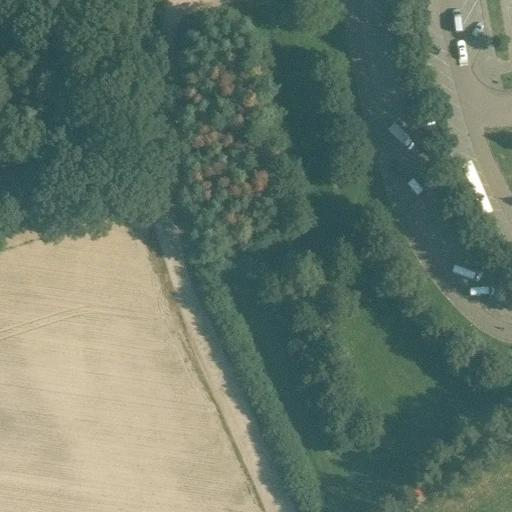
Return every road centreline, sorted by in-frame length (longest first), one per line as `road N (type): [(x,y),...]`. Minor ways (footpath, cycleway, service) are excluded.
road 1 (track): [(285,511),(178,258),(163,159)]
road 2 (track): [(0,216),(163,159)]
road 3 (track): [(163,159),(162,103),(179,0)]
